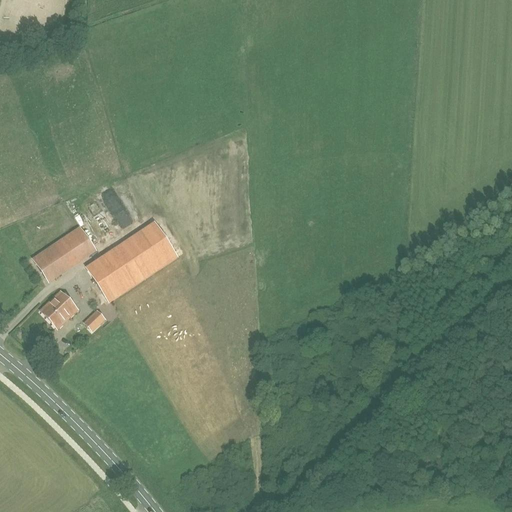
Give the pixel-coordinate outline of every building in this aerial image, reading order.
[(1,5),(1,31),(15,31),(16,5),(1,5)] [(108,304),(176,260),(154,226),(85,270),(108,304)] [(80,233),(30,261),(45,288),(95,260),(80,233)] [(57,330),(77,311),(61,293),(40,313),(57,330)] [(84,325),(85,327),(91,333),(98,327),(92,321),(90,319),(84,325)]
